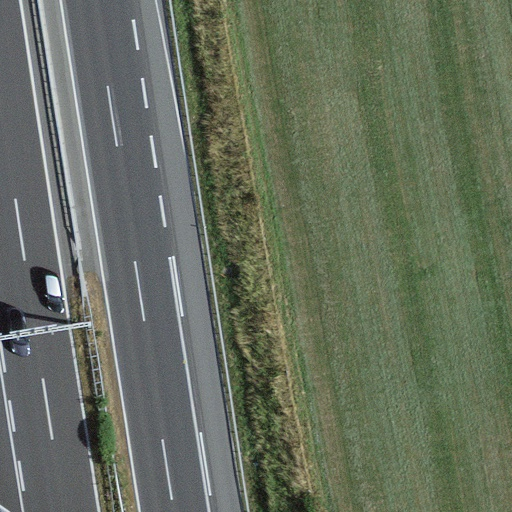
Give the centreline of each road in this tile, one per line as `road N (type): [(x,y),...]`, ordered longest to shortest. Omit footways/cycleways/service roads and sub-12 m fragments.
road 1 (motorway): [(174,511),(95,0)]
road 2 (motorway): [(0,98),(63,511)]
